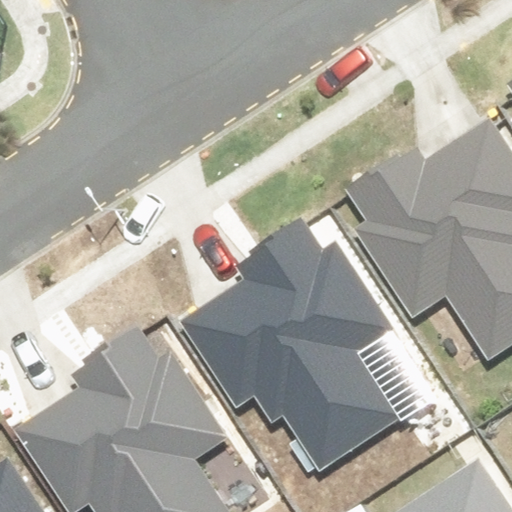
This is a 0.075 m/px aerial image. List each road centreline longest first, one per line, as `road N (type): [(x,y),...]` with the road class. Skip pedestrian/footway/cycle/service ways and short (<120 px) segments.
road 1 (residential): [(189,99),(0,222)]
road 2 (residential): [(344,0),(189,99)]
road 3 (residential): [(120,0),(189,99)]
